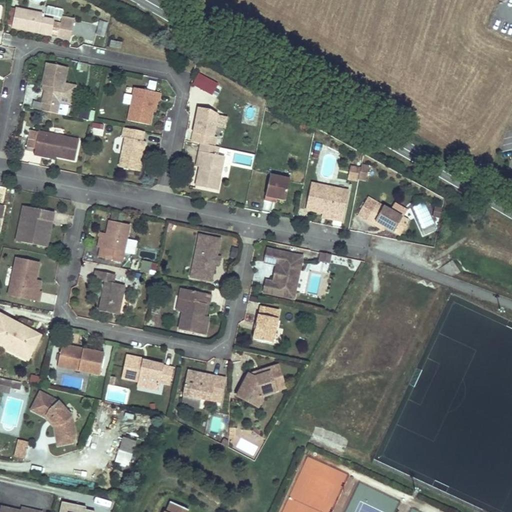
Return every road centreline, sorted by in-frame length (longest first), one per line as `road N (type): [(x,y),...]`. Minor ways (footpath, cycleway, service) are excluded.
road 1 (secondary): [(511,210),(144,0)]
road 2 (residential): [(86,188),(62,302),(73,322),(213,351),(231,336),(252,222)]
road 3 (residential): [(160,203),(183,92),(168,72),(39,47),(20,59),(0,160)]
